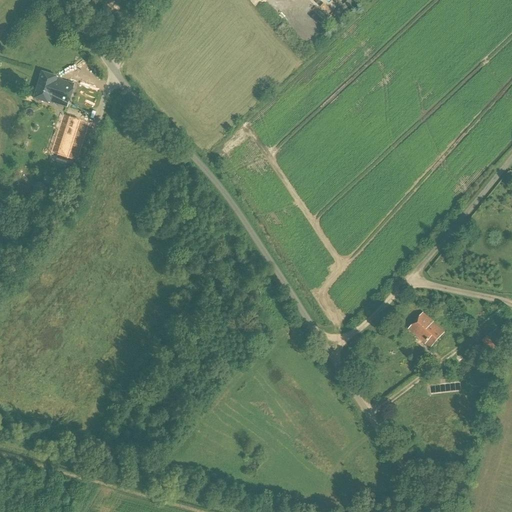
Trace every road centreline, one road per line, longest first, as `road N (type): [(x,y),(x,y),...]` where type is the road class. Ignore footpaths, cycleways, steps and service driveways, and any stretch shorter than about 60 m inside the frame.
road 1 (unclassified): [(430,511),(230,202),(114,70)]
road 2 (unclassified): [(0,282),(68,201),(114,70)]
